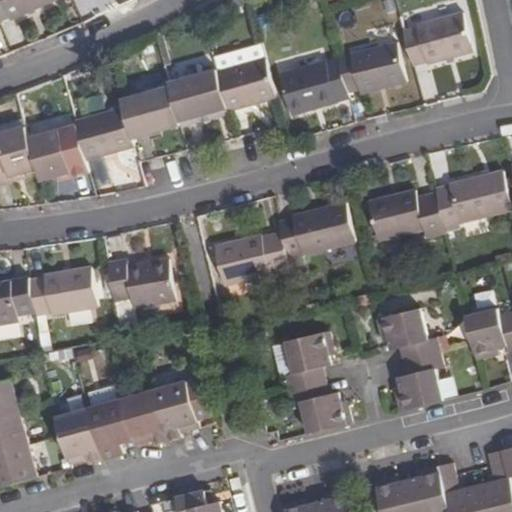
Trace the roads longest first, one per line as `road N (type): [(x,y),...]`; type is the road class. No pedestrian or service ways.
road 1 (residential): [(511,118),(162,209),(0,236)]
road 2 (residential): [(257,465),(511,403)]
road 3 (residential): [(12,511),(234,450),(257,465)]
road 4 (residential): [(0,82),(123,34),(184,0)]
